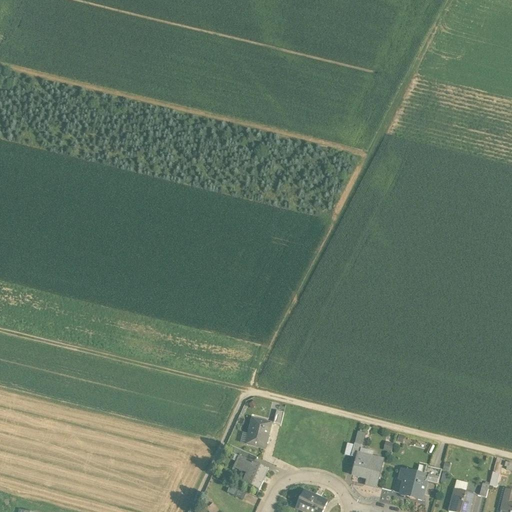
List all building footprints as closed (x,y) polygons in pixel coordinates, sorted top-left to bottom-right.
[(284,414),(276,412),(273,425),(280,427),(284,414)] [(271,424),(253,419),(246,445),(265,450),(271,424)] [(394,444),(385,442),(383,453),(391,455),(394,444)] [(362,446),(354,444),(351,457),(357,458),(358,455),(360,455),(362,446)] [(352,447),(347,446),(344,458),(349,459),(352,447)] [(257,458),(241,451),(240,453),(238,457),(243,459),(244,458),(255,463),(257,458)] [(360,455),(358,455),(357,458),(352,476),(367,480),(366,485),(376,488),(383,461),(360,455)] [(255,463),(244,458),(243,459),(241,465),(242,465),(239,471),(246,475),(243,483),(259,490),(268,470),(255,463)] [(435,469),(426,467),(424,477),(430,479),(428,486),(431,486),(435,469)] [(417,473),(401,469),(397,483),(402,484),(398,499),(423,505),(428,486),(430,479),(424,477),(417,475),(417,473)] [(441,471),(435,469),(431,486),(437,488),(441,471)] [(499,474),(492,472),(489,486),(496,488),(499,474)] [(489,486),(482,484),(479,497),(486,498),(489,486)] [(470,511),(475,495),(455,489),(452,498),(457,499),(453,511),(452,511),(449,511),(470,511)] [(511,490),(506,489),(503,502),(511,504),(511,490)] [(323,511),(328,501),(304,491),(296,510),(300,511),(323,511)] [(511,511),(511,504),(503,502),(500,511),(511,511)] [(208,511),(218,511),(220,510),(212,503),(206,510),(208,511)]
